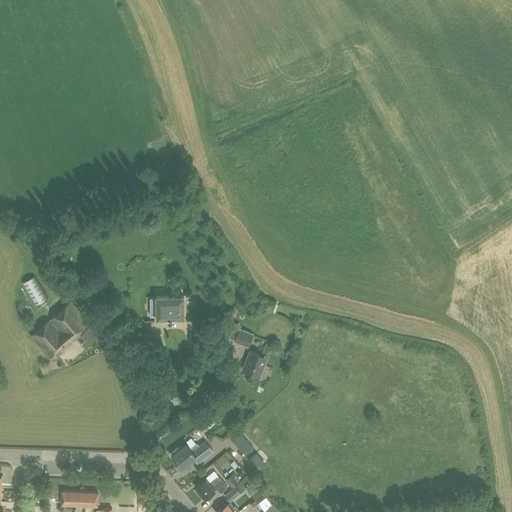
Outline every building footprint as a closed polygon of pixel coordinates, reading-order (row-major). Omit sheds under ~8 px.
[(35,305),(49,297),(35,275),(22,283),(35,305)] [(184,317),(184,295),(156,296),(156,317),(184,317)] [(84,346),(99,334),(71,301),(31,335),(51,359),(76,337),(84,346)] [(254,333),(239,327),(234,340),(233,342),(248,347),(254,333)] [(146,346),(135,347),(137,366),(148,365),(146,346)] [(267,358),(250,351),(242,369),(260,376),(267,358)] [(253,447),(243,437),(235,444),(245,455),(253,447)] [(197,463),(212,451),(205,441),(192,451),(186,444),(180,448),(178,446),(172,450),(174,453),(171,455),(181,468),(193,458),(197,463)] [(255,455),(250,459),(259,469),(264,464),(255,455)] [(232,486),(237,481),(231,474),(226,479),(232,486)] [(206,478),(195,487),(204,498),(207,495),(211,500),(225,488),(220,481),(216,477),(209,483),(206,478)] [(229,502),(240,492),(235,486),(224,495),(229,502)] [(250,494),(255,500),(263,493),(258,488),(250,494)] [(110,511),(111,508),(102,507),(102,509),(96,509),(95,511),(81,511),(81,505),(97,505),(97,491),(61,490),(61,491),(61,504),(75,504),(74,511),(110,511)] [(263,493),(255,500),(250,503),(251,504),(253,507),(258,503),(264,510),(271,504),(263,493)] [(237,511),(239,510),(235,505),(230,508),(226,503),(215,511),(237,511)]
